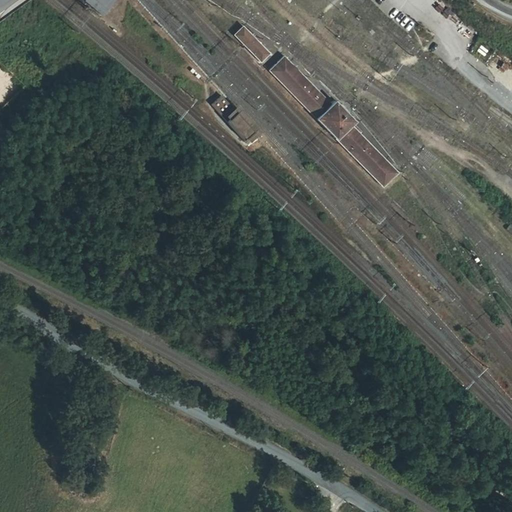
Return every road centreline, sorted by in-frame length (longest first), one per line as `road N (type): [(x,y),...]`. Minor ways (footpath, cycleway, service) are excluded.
road 1 (residential): [(367,511),(0,310)]
road 2 (unknown): [(429,0),(463,47),(511,92)]
